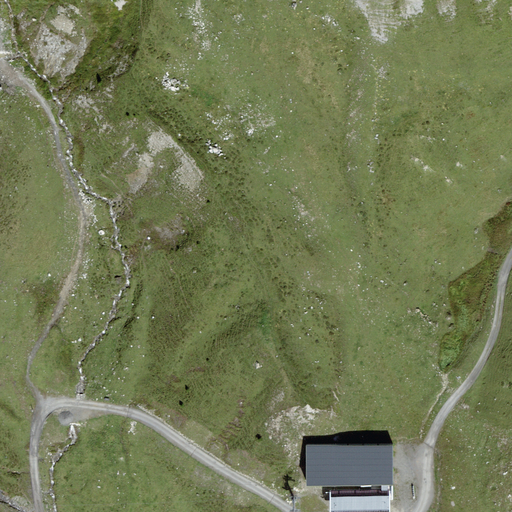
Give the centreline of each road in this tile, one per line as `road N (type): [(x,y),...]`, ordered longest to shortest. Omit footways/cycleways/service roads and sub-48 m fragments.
road 1 (track): [(0,55),(53,119),(75,196),(80,236),(73,271),(27,367),(44,407)]
road 2 (track): [(416,511),(426,496),(430,442),(488,347),(511,255)]
road 3 (track): [(44,407),(71,403),(137,415),(292,511)]
